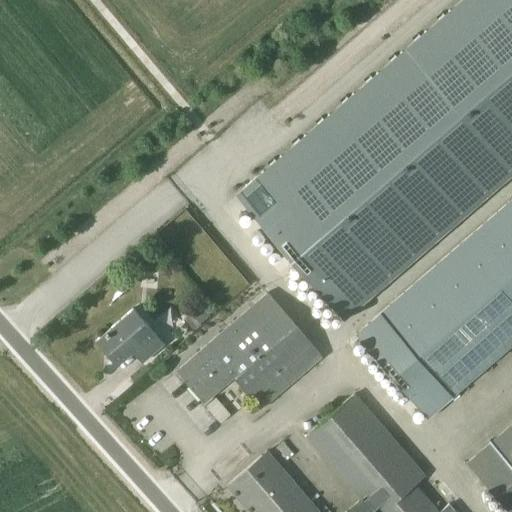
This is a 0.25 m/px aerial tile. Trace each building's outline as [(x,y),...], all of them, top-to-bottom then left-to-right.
[(342,320),(511,173),(511,0),(463,0),(250,184),(236,197),(342,320)] [(511,199),(355,335),(427,418),(511,344),(511,199)] [(267,293),(176,372),(203,403),(233,377),(260,409),(321,356),(267,293)] [(206,318),(198,308),(185,319),(193,329),(206,318)] [(115,365),(131,351),(133,354),(141,363),(163,343),(134,309),(95,341),(115,365)] [(426,477),(419,470),(354,394),(306,435),(361,499),(345,511),(318,511),(266,451),(226,485),(249,511),(455,511),(450,505),(442,511),(436,511),(432,508),(414,486),(426,477)] [(508,511),(511,511),(511,423),(466,463),(508,511)]
